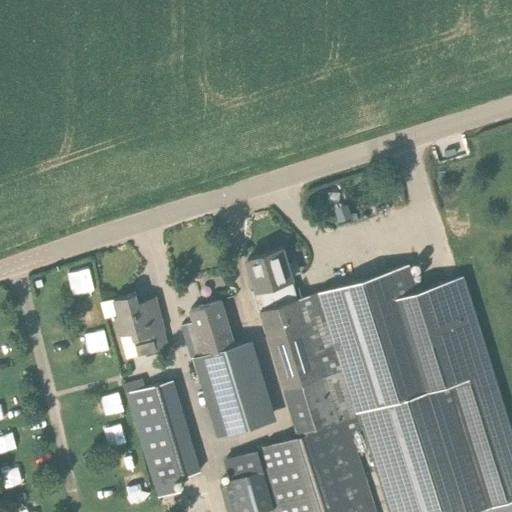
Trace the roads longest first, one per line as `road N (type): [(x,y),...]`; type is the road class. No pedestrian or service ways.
road 1 (tertiary): [(0,272),(511,107)]
road 2 (track): [(142,222),(217,511)]
